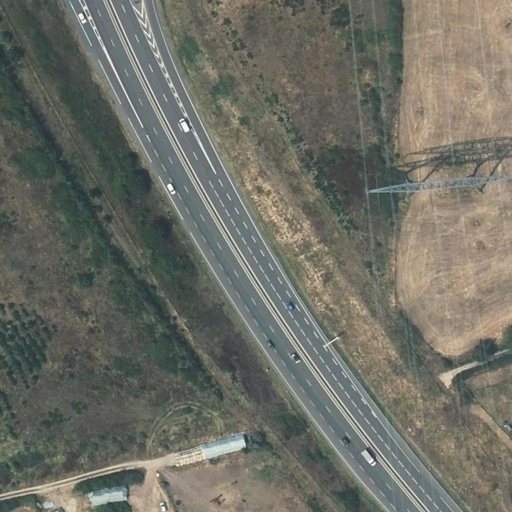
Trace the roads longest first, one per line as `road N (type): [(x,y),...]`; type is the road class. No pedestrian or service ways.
road 1 (motorway): [(151,126),(231,276),(405,511)]
road 2 (motorway): [(440,511),(316,351),(207,177)]
road 3 (track): [(253,436),(0,498)]
road 4 (motorway): [(207,177),(120,0)]
road 5 (motorway): [(207,177),(207,146),(167,63),(149,0)]
road 6 (track): [(511,448),(445,375),(511,354)]
road 7 (motorway): [(73,0),(126,104),(151,126)]
road 8 (motorway): [(98,0),(151,126)]
